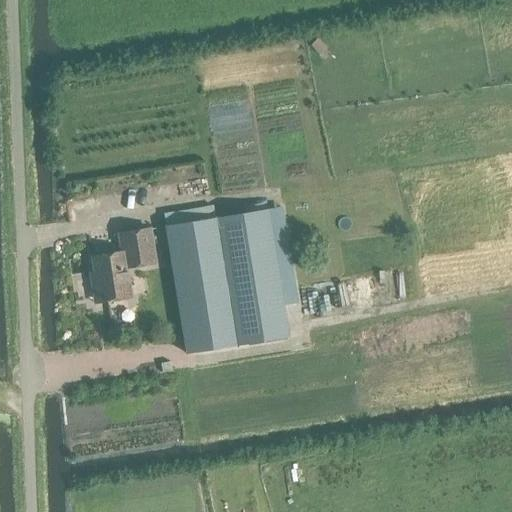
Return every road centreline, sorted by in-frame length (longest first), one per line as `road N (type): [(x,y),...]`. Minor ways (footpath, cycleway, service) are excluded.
road 1 (unclassified): [(13,0),(32,511)]
road 2 (track): [(311,324),(511,287)]
